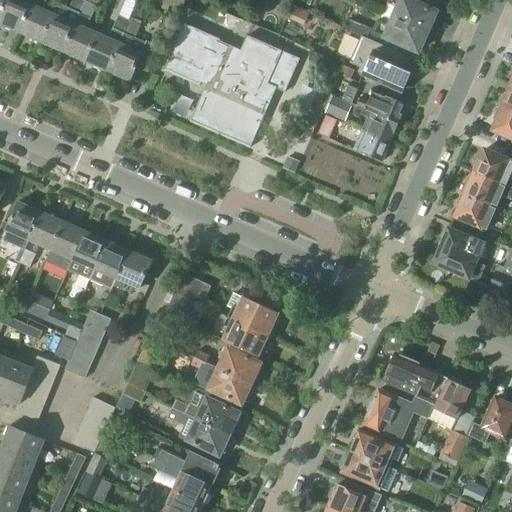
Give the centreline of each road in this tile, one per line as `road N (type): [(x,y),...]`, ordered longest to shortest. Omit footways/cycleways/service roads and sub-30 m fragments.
road 1 (residential): [(370,290),(0,128)]
road 2 (residential): [(370,290),(498,0)]
road 3 (residential): [(267,511),(370,290)]
road 4 (residential): [(511,350),(370,290)]
